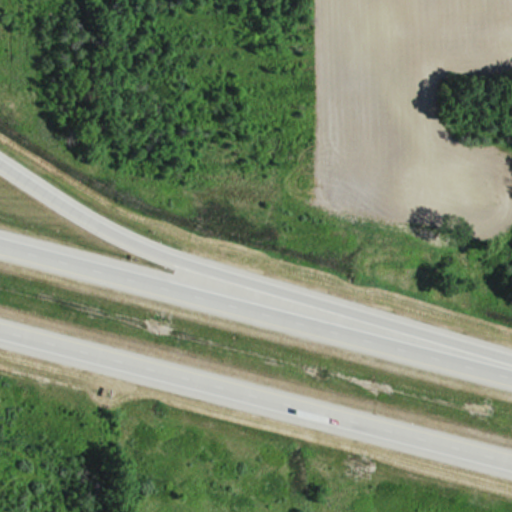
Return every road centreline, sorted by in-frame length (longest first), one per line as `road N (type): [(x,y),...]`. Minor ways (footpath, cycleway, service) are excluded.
road 1 (motorway): [(511,363),(175,258),(101,227),(0,163)]
road 2 (motorway): [(0,328),(511,460)]
road 3 (motorway): [(511,369),(0,244)]
